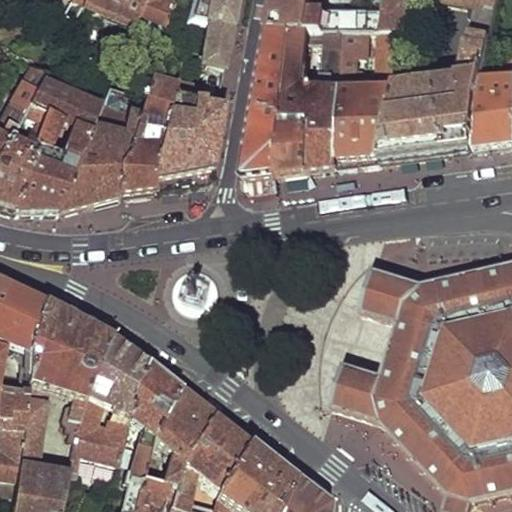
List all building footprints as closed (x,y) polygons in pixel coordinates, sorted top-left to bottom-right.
[(56,0),(68,4),(61,18),(74,22),(82,9),(86,0),(56,0)] [(86,0),(82,9),(131,30),(132,27),(144,0),(86,0)] [(144,0),(132,27),(162,39),(173,5),(164,2),(164,0),(144,0)] [(232,0),(190,0),(181,27),(205,35),(205,41),(207,46),(211,52),(212,53),(217,56),(229,14),(232,0)] [(276,0),(270,38),(302,38),(346,39),(410,41),(418,0),(276,0)] [(420,0),(469,11),(468,18),(471,23),(475,25),(462,84),(398,93),(382,169),(426,164),(472,158),(473,156),(484,85),(497,0),(420,0)] [(270,38),(243,182),(246,186),(261,184),(277,182),(286,130),(302,38),(270,38)] [(339,174),(346,39),(302,38),(286,130),(311,131),(304,179),(322,177),(339,174)] [(360,172),(382,169),(398,93),(410,41),(346,39),(339,174),(360,172)] [(128,163),(116,181),(114,205),(133,202),(153,198),(150,185),(172,105),(178,83),(188,45),(160,43),(139,121),(128,163)] [(0,70),(5,73),(9,65),(9,62),(0,57),(0,70)] [(484,85),(473,156),(499,153),(511,151),(511,63),(506,63),(503,86),(484,85)] [(50,64),(42,78),(48,81),(57,67),(50,64)] [(0,151),(22,114),(36,88),(42,78),(27,73),(0,120),(0,132),(1,133),(0,135),(0,151)] [(203,87),(178,83),(172,105),(199,110),(203,87)] [(90,140),(95,113),(36,88),(22,114),(46,123),(11,219),(35,219),(56,219),(90,140)] [(90,140),(56,219),(74,215),(98,209),(114,205),(116,181),(128,163),(139,121),(109,111),(110,104),(100,101),(95,113),(90,140)] [(172,105),(150,185),(153,198),(180,194),(209,189),(215,159),(223,114),(199,110),(172,105)] [(22,114),(0,151),(0,215),(11,219),(46,123),(22,114)] [(286,130),(277,182),(289,181),(304,179),(311,131),(286,130)] [(356,185),(336,188),(337,196),(357,192),(356,185)] [(381,426),(450,500),(446,511),(474,511),(476,506),(511,498),(511,270),(421,289),(374,275),(361,317),(398,328),(391,356),(384,383),(346,371),(333,411),(381,426)] [(0,485),(14,487),(27,403),(29,358),(44,310),(0,288),(0,485)] [(14,487),(10,511),(59,511),(66,483),(35,477),(46,401),(71,408),(70,412),(64,414),(62,430),(66,433),(65,437),(75,440),(81,414),(108,345),(76,328),(44,310),(29,358),(27,403),(14,487)] [(130,362),(108,345),(81,414),(75,440),(71,461),(80,463),(117,471),(122,452),(131,416),(151,378),(130,362)] [(131,416),(122,452),(136,456),(123,511),(135,511),(142,483),(150,447),(179,398),(165,388),(151,378),(131,416)] [(135,511),(170,511),(182,471),(212,423),(195,410),(179,398),(150,447),(169,462),(161,487),(142,483),(135,511)] [(170,511),(190,511),(197,484),(218,499),(248,451),(230,437),(212,423),(182,471),(170,511)] [(215,511),(282,511),(293,487),(284,480),(248,451),(218,499),(215,511)] [(71,461),(69,474),(77,474),(80,463),(71,461)] [(324,511),(311,501),(293,487),(282,511),(324,511)]
